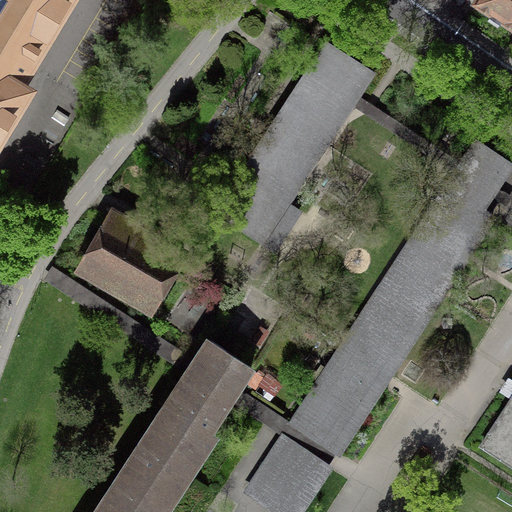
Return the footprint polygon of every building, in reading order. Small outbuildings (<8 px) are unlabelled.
[(0,0),(0,134),(27,90),(17,84),(67,0),(0,0)] [(511,0),(475,0),(474,2),(493,14),(511,25),(511,0)] [(372,73),(327,43),(272,127),(218,211),(274,248),(299,211),(287,203),(352,104),(357,96),(372,73)] [(454,159),(357,96),(352,104),(448,167),(454,159)] [(511,164),(477,141),(462,164),(454,159),(448,167),(456,172),(292,423),(284,434),(248,490),(281,511),(297,511),(390,372),(389,371),(491,216),(491,217),(492,215),(481,207),(490,194),(497,199),(496,200),(506,206),(509,201),(511,196),(511,195),(503,190),(503,191),(495,186),(497,184),(497,185),(511,164)] [(145,238),(115,220),(88,266),(148,301),(175,255),(145,238)] [(53,268),(46,279),(178,365),(182,359),(185,354),(53,268)] [(251,366),(210,339),(196,361),(185,354),(182,359),(178,365),(188,372),(96,511),(161,511),(214,433),(209,430),(230,399),(240,405),(247,394),(237,388),(251,366)] [(511,390),(477,443),(511,466),(511,390)] [(247,394),(240,405),(284,434),(292,423),(247,394)]
